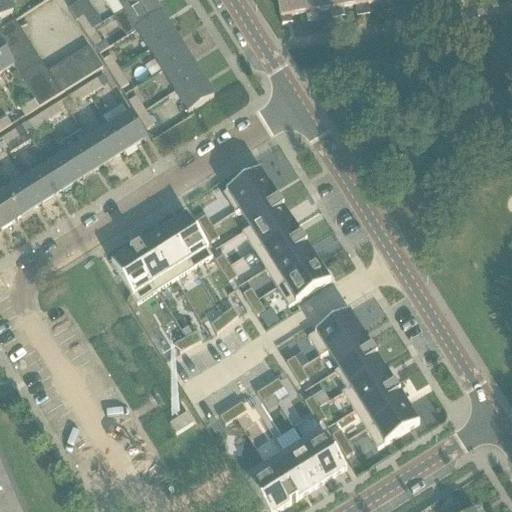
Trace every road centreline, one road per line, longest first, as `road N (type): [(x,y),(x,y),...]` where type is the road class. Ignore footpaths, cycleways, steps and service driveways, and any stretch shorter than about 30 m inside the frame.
road 1 (residential): [(154,511),(26,316),(28,281),(292,109)]
road 2 (tertiary): [(493,424),(292,109)]
road 3 (tertiary): [(355,511),(493,424)]
road 4 (tertiary): [(292,109),(222,0)]
